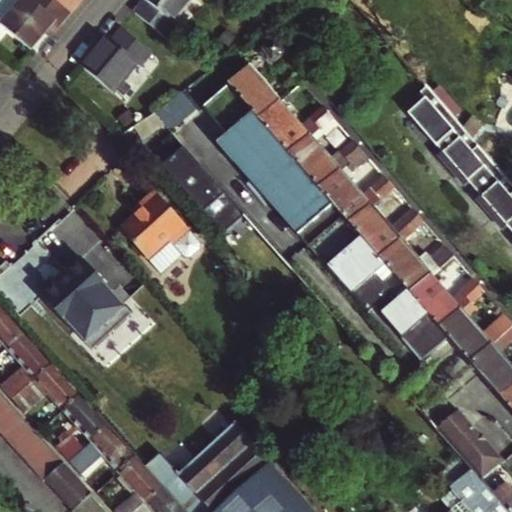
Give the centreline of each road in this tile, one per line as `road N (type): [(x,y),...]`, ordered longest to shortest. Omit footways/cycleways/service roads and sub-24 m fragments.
road 1 (residential): [(108,0),(0,129)]
road 2 (unknown): [(114,120),(0,212)]
